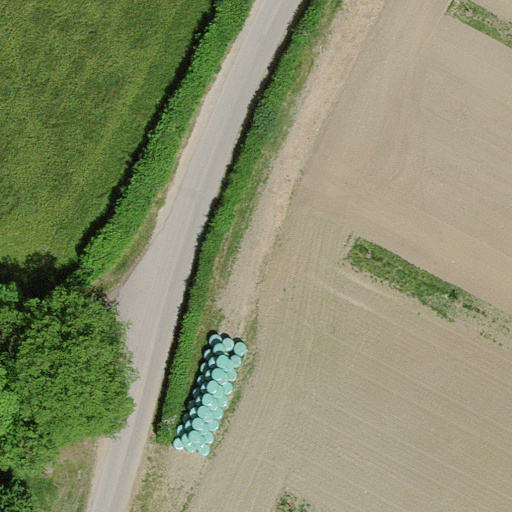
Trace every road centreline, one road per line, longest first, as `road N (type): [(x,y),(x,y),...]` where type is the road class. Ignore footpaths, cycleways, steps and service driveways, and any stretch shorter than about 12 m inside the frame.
road 1 (unclassified): [(109,511),(197,197),(283,0)]
road 2 (track): [(173,272),(0,391)]
